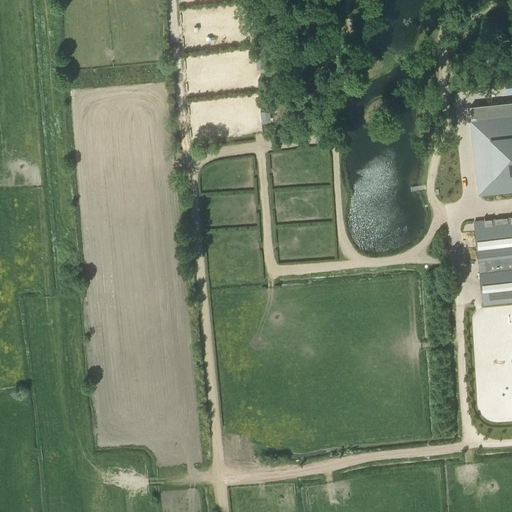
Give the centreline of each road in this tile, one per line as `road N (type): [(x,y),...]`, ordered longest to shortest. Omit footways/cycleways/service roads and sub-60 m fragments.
road 1 (track): [(332,138),(217,155),(194,169),(223,511)]
road 2 (track): [(258,131),(276,269),(456,260)]
road 3 (track): [(402,260),(419,251),(436,218),(430,189),(445,123),(442,28),(451,0)]
road 4 (track): [(466,211),(454,235),(467,425),(485,442),(511,443)]
road 5 (track): [(348,0),(348,77),(322,111),(282,87),(292,34),(286,0)]
road 6 (track): [(322,111),(335,149),(339,227),(346,249),(368,263)]
